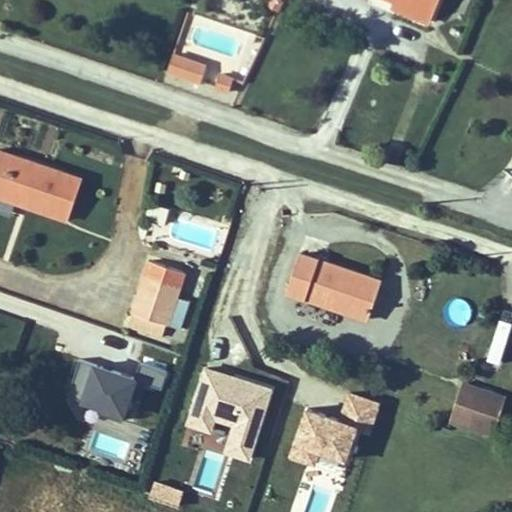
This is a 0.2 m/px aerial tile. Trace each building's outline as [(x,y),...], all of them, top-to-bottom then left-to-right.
[(430,22),(434,12),(405,0),(394,0),(392,5),(430,22)] [(439,0),(405,0),(434,12),(439,0)] [(182,76),(188,59),(174,54),(168,71),(182,76)] [(201,82),(207,65),(188,59),(182,76),(201,82)] [(229,92),(234,78),(220,73),(215,87),(229,92)] [(82,179),(0,150),(0,185),(30,196),(27,205),(69,219),(82,179)] [(397,165),(401,155),(390,151),(386,161),(397,165)] [(30,196),(0,185),(0,195),(27,205),(30,196)] [(164,224),(168,209),(151,205),(147,219),(164,224)] [(368,319),(381,281),(300,253),(287,291),(368,319)] [(167,323),(176,296),(185,272),(151,260),(129,325),(162,337),(167,323)] [(181,328),(190,300),(176,296),(167,323),(181,328)] [(125,413),(137,373),(80,354),(67,394),(125,413)] [(161,385),(167,368),(142,360),(137,377),(161,385)] [(506,398),(462,383),(460,389),(503,404),(506,398)] [(357,427),(370,431),(380,397),(347,387),(340,412),(303,401),(285,458),(342,476),(357,427)] [(492,436),(503,404),(460,389),(449,421),(492,436)]
